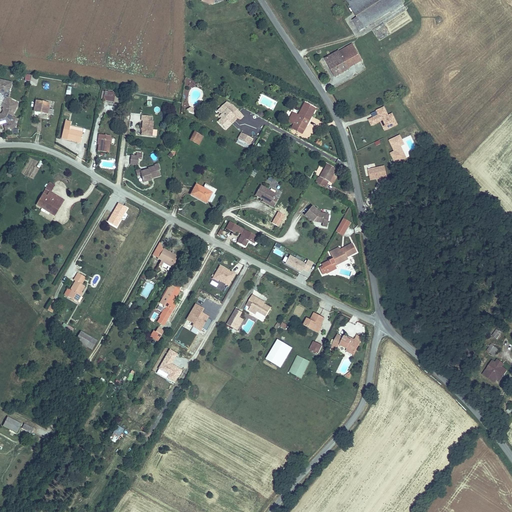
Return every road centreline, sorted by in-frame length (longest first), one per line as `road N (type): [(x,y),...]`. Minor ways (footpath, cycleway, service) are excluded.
road 1 (tertiary): [(382,323),(336,112),(261,0)]
road 2 (tertiary): [(0,144),(54,152),(210,238)]
road 3 (unknown): [(181,223),(62,414)]
road 4 (tertiary): [(382,323),(363,405),(272,511)]
road 5 (tertiary): [(210,238),(382,323)]
road 6 (tertiary): [(511,458),(382,323)]
